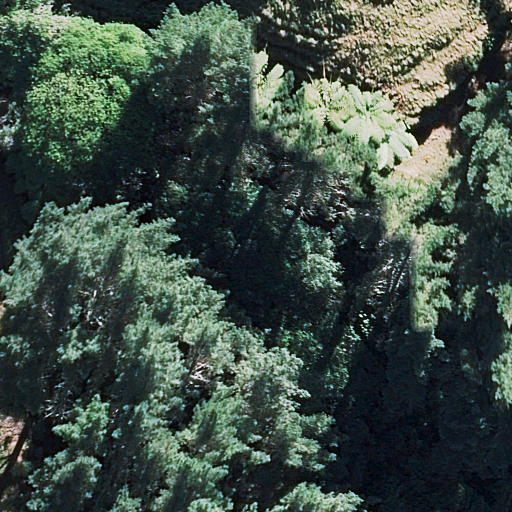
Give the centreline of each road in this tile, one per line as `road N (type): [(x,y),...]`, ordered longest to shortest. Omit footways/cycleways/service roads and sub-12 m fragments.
road 1 (track): [(0,198),(18,117),(70,43),(311,118),(392,113),(511,17)]
road 2 (track): [(44,511),(0,211)]
